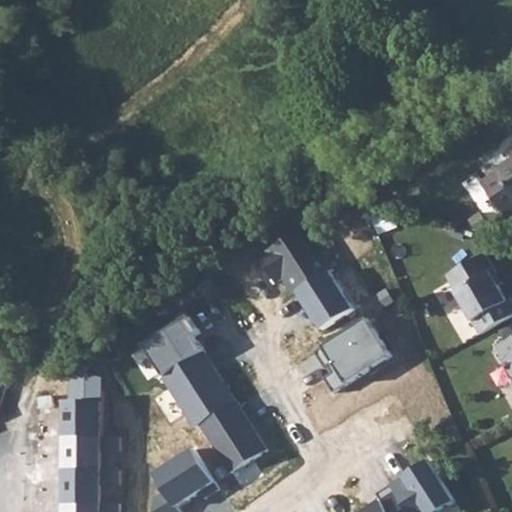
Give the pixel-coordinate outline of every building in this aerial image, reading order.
[(511,160),(478,183),(502,217),(503,219),(511,213),(511,160)] [(296,295),(303,291),(331,274),(305,231),(271,251),(273,255),(264,260),(276,281),(285,276),(296,295)] [(446,279),(480,335),(511,315),(511,300),(511,298),(506,301),(496,285),(490,275),(494,272),(484,254),(446,279)] [(303,291),(325,328),(353,311),(331,274),(303,291)] [(185,318),(146,343),(168,376),(206,351),(185,318)] [(368,320),(319,354),(335,377),(328,381),(338,395),(393,356),(368,320)] [(511,340),(496,351),(511,378),(511,340)] [(239,401),(206,351),(168,376),(167,377),(200,426),(239,401)] [(72,375),(69,511),(102,511),(105,376),(72,375)] [(271,449),(239,401),(200,426),(231,475),(271,449)] [(216,485),(194,452),(159,474),(171,494),(154,505),(158,511),(183,511),(180,507),(216,485)] [(430,461),(391,486),(408,511),(442,511),(457,503),(430,461)] [(377,495),(382,503),(387,511),(408,511),(391,486),(377,495)] [(387,511),(382,503),(367,511),(387,511)]
